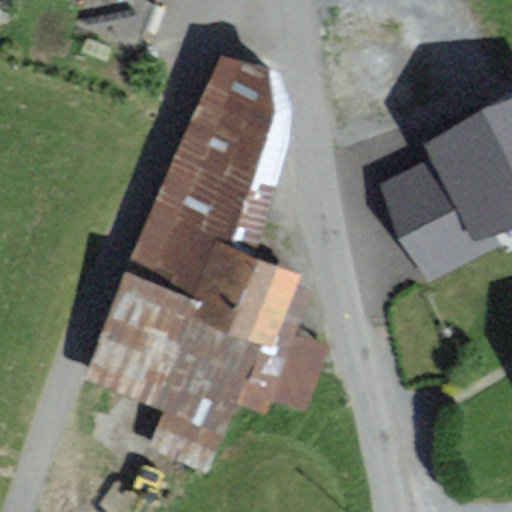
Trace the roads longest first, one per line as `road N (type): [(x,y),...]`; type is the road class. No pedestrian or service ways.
road 1 (unclassified): [(236,0),(106,286),(23,511)]
road 2 (unclassified): [(287,0),(300,101),(398,511)]
